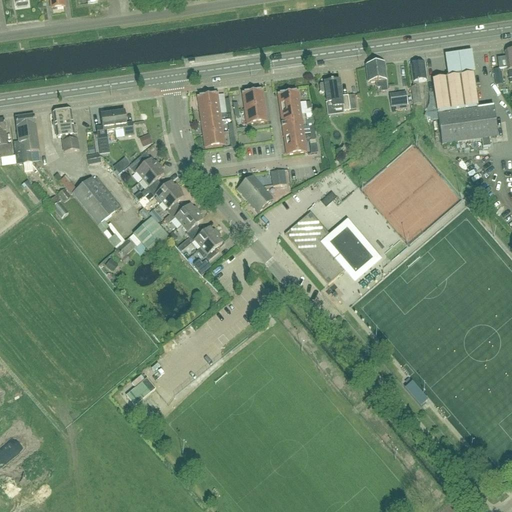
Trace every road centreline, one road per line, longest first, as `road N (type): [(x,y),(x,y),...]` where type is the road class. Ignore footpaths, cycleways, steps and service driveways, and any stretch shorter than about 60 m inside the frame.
road 1 (unclassified): [(483,511),(197,178)]
road 2 (primary): [(170,77),(511,28)]
road 3 (unclassified): [(0,38),(268,0)]
road 4 (primary): [(0,102),(170,77)]
